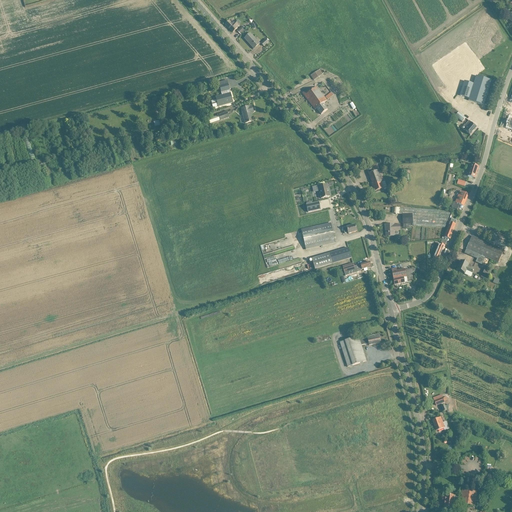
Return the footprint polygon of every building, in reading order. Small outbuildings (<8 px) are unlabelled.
[(239,26),(231,19),(225,25),(233,33),(239,26)] [(245,29),(243,27),(238,32),(240,34),(241,35),(246,31),(245,29)] [(250,34),(248,36),(244,39),(254,49),(260,44),(250,34)] [(431,64),(444,83),(479,59),(464,39),(431,64)] [(322,75),(319,70),(311,76),(314,80),(322,75)] [(491,81),(486,80),(476,76),(473,85),(469,99),(468,101),(483,106),(491,81)] [(469,99),(473,85),(464,82),(460,96),(469,99)] [(217,100),(212,102),(213,107),(218,106),(218,107),(233,103),(230,93),(228,94),(228,91),(229,91),(228,84),(220,86),(222,96),(216,97),(217,100)] [(306,91),(302,94),(315,110),(316,109),(321,115),(325,112),(328,110),(323,104),(327,101),(325,98),(316,87),(310,92),(308,89),(306,91)] [(252,106),(249,107),(241,109),(245,124),(253,122),(251,112),(253,111),(252,106)] [(218,116),(208,120),(210,125),(220,121),(229,118),(227,113),(218,116)] [(459,113),(455,117),(462,123),(465,119),(459,113)] [(511,120),(506,118),(502,129),(511,133),(511,120)] [(465,125),(462,129),(464,131),(466,132),(470,136),(477,128),(473,125),(469,122),(465,126),(465,125)] [(471,165),(468,176),(475,179),(478,167),(474,165),(471,165)] [(372,169),(367,171),(375,192),(380,190),(383,189),(383,188),(386,187),(384,182),(383,182),(382,178),(378,167),(372,169)] [(317,186),(312,187),(314,193),(318,192),(319,191),(321,199),(325,198),(330,197),(327,185),(322,186),(318,187),(317,186)] [(468,195),(464,193),(460,192),(455,203),(454,202),(451,208),(457,211),(459,205),(463,207),(468,195)] [(307,205),(306,205),(308,213),(320,210),(319,203),(312,204),(307,205)] [(451,213),(400,208),(400,215),(402,215),(412,215),(413,224),(413,225),(445,228),(451,213)] [(412,215),(402,215),(403,229),(411,228),(411,225),(413,224),(412,215)] [(450,223),(444,237),(445,238),(450,239),(455,225),(457,221),(451,219),(451,220),(450,223)] [(321,226),(301,230),(306,250),(330,244),(335,243),(331,224),(321,226)] [(347,228),(343,229),(345,234),(348,233),(348,234),(357,232),(355,225),(346,228),(347,228)] [(394,225),(390,225),(385,225),(386,237),(394,236),(394,231),(400,231),(400,225),(394,226),(394,225)] [(504,251),(476,239),(472,236),(466,249),(464,253),(477,259),(475,263),(480,264),(483,257),(498,263),(504,251)] [(445,247),(440,245),(439,244),(433,259),(438,261),(445,247)] [(348,248),(344,250),(312,259),(315,269),(351,258),(348,248)] [(469,265),(465,263),(461,261),(457,270),(465,274),(466,271),(472,274),(474,271),(467,268),(469,265)] [(353,264),(342,267),(344,271),(345,276),(361,272),(360,270),(366,269),(371,267),(369,262),(365,264),(357,266),(354,267),(353,264)] [(411,268),(412,269),(405,270),(405,269),(397,271),(396,269),(392,269),(393,280),(394,286),(415,281),(413,273),(414,272),(415,272),(414,267),(411,268)] [(487,280),(491,272),(485,269),(481,278),(487,280)] [(359,340),(361,346),(369,344),(369,346),(381,343),(379,334),(374,335),(367,337),(368,338),(359,340)] [(366,361),(361,346),(359,340),(359,337),(340,343),(348,367),(366,361)] [(446,421),(442,422),(441,418),(433,421),(436,431),(444,428),(445,431),(449,429),(446,421)] [(476,492),(467,491),(462,491),(461,498),(454,498),(454,497),(446,496),(444,508),(453,509),(453,503),(460,504),(460,505),(474,506),(476,492)]
